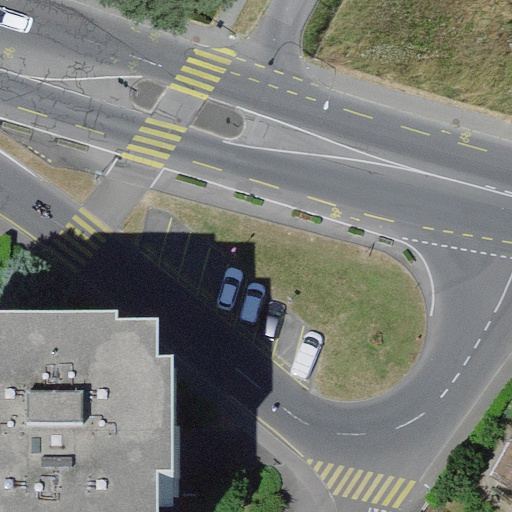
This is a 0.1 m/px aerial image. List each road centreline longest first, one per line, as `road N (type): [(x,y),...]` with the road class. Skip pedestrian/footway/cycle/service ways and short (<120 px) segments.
road 1 (residential): [(0,180),(84,238),(307,423),(354,435),(387,429)]
road 2 (secondary): [(511,197),(244,120)]
road 3 (secondary): [(244,120),(0,41)]
road 4 (residential): [(244,120),(305,0)]
